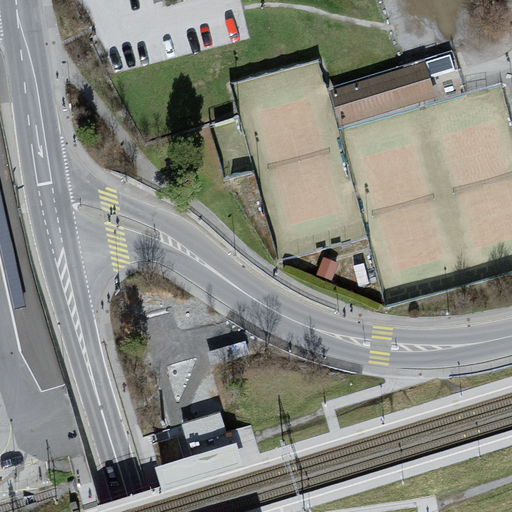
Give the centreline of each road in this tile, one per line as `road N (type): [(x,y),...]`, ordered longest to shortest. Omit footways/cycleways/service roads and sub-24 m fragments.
road 1 (residential): [(511,335),(426,348),(380,345),(309,326),(239,289)]
road 2 (tertiary): [(57,244),(132,511)]
road 3 (residential): [(239,289),(155,219),(92,192),(44,185)]
road 4 (residential): [(57,244),(138,242),(239,289)]
road 5 (tertiary): [(18,0),(44,185)]
